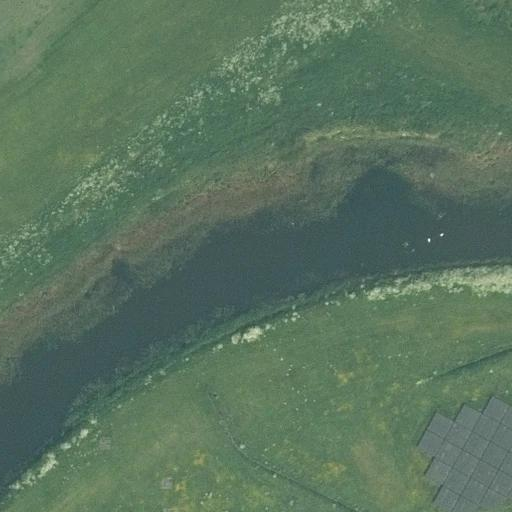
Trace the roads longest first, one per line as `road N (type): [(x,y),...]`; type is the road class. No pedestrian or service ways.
road 1 (track): [(511,296),(372,306),(245,343),(107,425),(24,511)]
road 2 (track): [(414,511),(390,397),(371,353),(372,306)]
